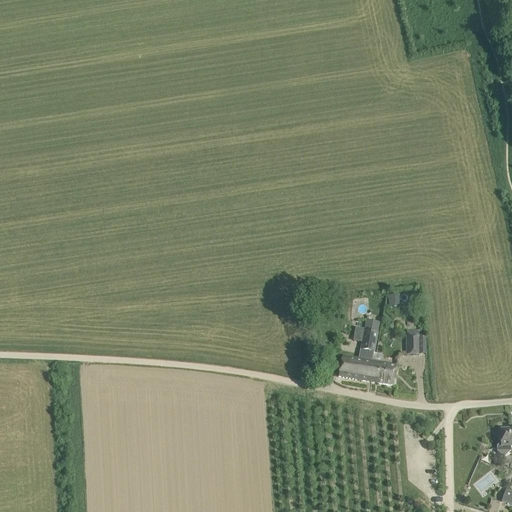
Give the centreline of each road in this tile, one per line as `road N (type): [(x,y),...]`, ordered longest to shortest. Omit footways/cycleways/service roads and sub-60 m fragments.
road 1 (track): [(0,352),(201,365),(298,381)]
road 2 (unclassified): [(298,381),(388,401),(463,409),(511,404)]
